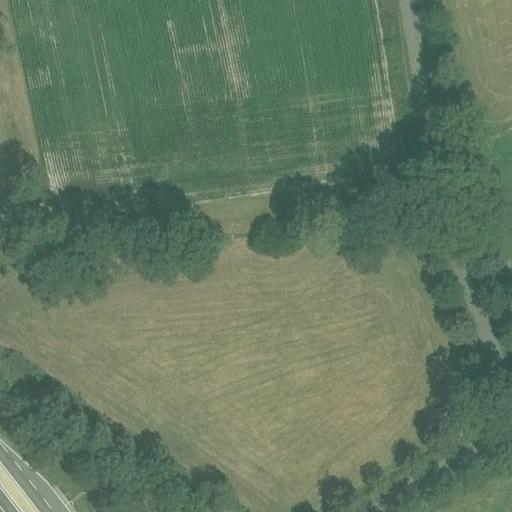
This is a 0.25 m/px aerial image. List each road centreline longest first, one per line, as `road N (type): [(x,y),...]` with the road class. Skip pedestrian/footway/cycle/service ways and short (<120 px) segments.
road 1 (unclassified): [(511,411),(438,216),(391,0)]
road 2 (unclassified): [(384,511),(511,441)]
